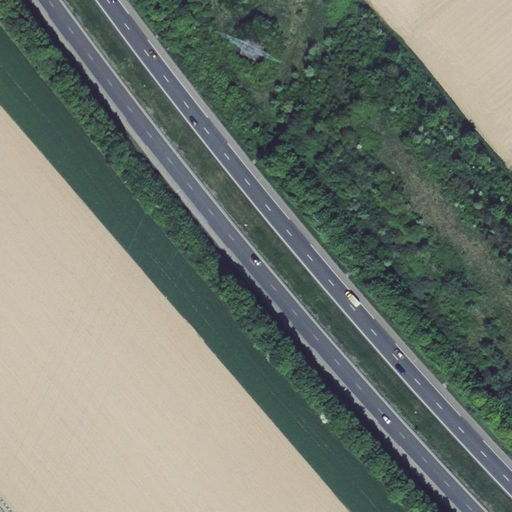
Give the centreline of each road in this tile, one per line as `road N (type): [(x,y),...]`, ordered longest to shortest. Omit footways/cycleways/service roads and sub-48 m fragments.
road 1 (motorway): [(47,0),(245,256),(471,511)]
road 2 (motorway): [(511,485),(311,262),(105,0)]
road 3 (track): [(511,176),(361,0)]
